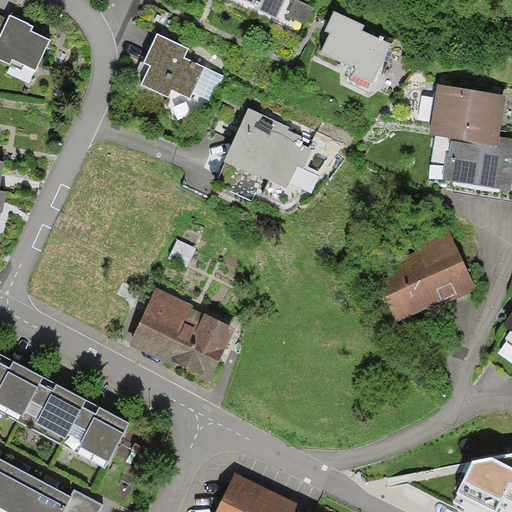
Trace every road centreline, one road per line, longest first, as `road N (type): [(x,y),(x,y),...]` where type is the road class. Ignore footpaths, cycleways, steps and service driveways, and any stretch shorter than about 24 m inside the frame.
road 1 (residential): [(1,306),(99,94),(105,52),(86,16),(60,0)]
road 2 (residential): [(199,417),(1,306)]
road 3 (residential): [(393,511),(199,417)]
